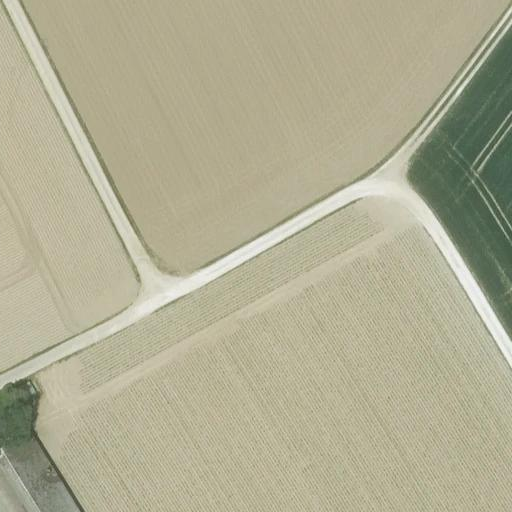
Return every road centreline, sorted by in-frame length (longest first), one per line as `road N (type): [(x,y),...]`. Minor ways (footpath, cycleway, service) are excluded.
road 1 (track): [(511,368),(396,184),(153,304),(2,0)]
road 2 (track): [(511,23),(396,184)]
road 3 (unclassified): [(0,382),(153,304)]
